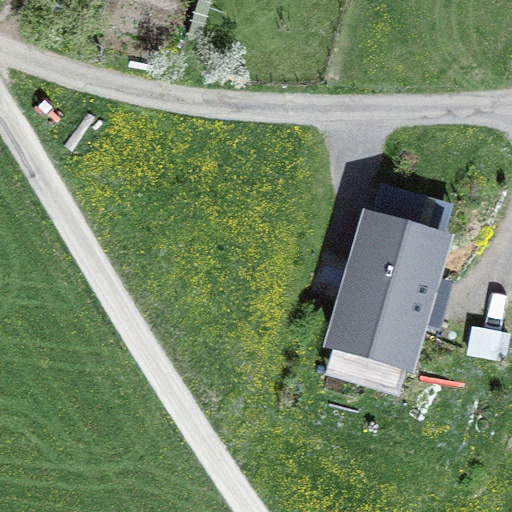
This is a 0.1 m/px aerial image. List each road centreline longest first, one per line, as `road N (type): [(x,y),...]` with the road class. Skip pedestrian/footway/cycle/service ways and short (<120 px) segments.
road 1 (track): [(0,48),(206,101),(378,114),(511,106)]
road 2 (track): [(0,104),(149,365),(252,511)]
